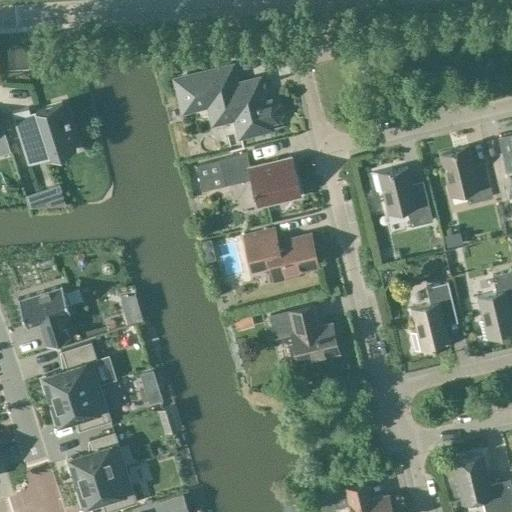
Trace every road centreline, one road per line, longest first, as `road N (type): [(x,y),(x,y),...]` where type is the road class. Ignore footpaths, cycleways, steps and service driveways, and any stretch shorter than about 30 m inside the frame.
road 1 (unclassified): [(0,26),(407,0)]
road 2 (residential): [(385,377),(325,151)]
road 3 (residential): [(325,151),(511,106)]
road 4 (residential): [(0,355),(44,498)]
road 5 (residential): [(385,377),(511,348)]
